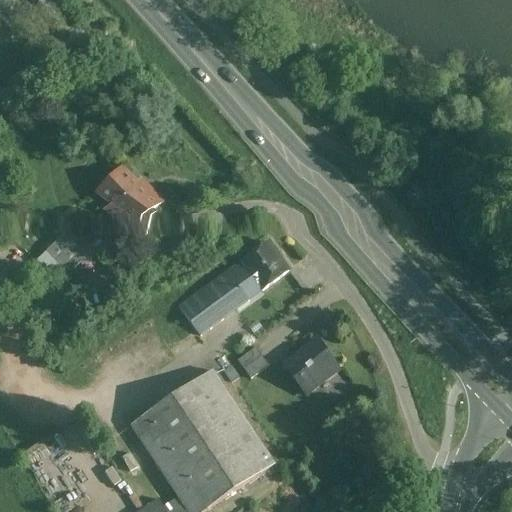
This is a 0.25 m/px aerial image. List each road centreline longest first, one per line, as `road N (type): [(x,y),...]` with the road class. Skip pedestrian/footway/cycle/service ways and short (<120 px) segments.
road 1 (unclassified): [(0,311),(214,211),(276,205),(298,220),(367,306),(424,444),(463,481)]
road 2 (primary): [(511,392),(154,0)]
